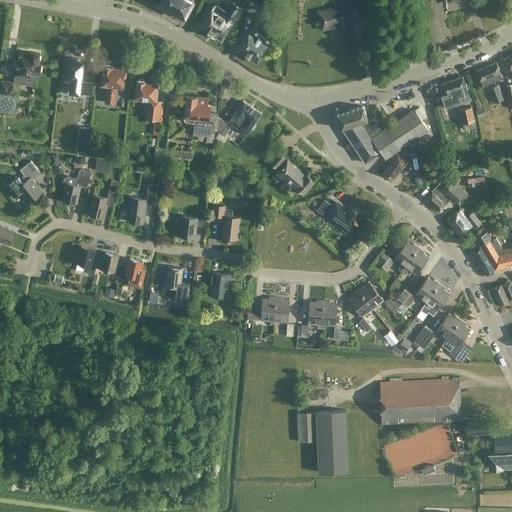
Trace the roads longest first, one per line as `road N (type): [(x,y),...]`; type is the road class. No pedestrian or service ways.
road 1 (residential): [(30,277),(37,241),(58,226),(239,261),(263,277),(343,279),(359,269),(405,203)]
road 2 (tertiary): [(312,106),(257,89),(158,28),(38,0)]
road 3 (unclassified): [(312,106),(511,35)]
road 4 (tertiary): [(405,203),(350,165),(312,106)]
